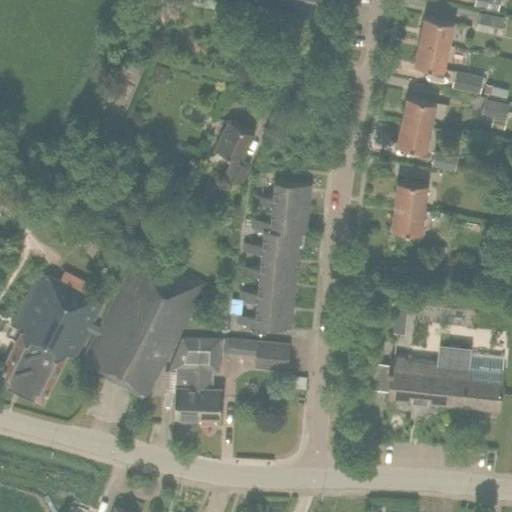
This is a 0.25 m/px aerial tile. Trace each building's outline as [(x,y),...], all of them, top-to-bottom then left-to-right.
[(474,0),(474,4),(498,9),(504,11),(505,0),(474,0)] [(503,16),(479,12),(476,29),(499,34),(503,16)] [(424,15),(419,39),(448,45),(453,21),(424,15)] [(448,45),(419,39),(413,63),(443,69),(448,45)] [(480,92),(483,76),(455,69),(451,85),(480,92)] [(406,95),(401,119),(430,125),(436,101),(406,95)] [(481,112),(493,115),(491,125),(503,128),(505,118),(508,104),(485,99),(481,112)] [(240,182),(249,164),(240,160),(254,132),(228,119),(214,148),(233,157),(224,174),(240,182)] [(425,149),(430,125),(401,119),(396,143),(425,149)] [(183,170),(187,158),(161,150),(157,164),(164,167),(163,170),(174,174),(176,168),(183,170)] [(454,168),(457,156),(437,152),(435,164),(454,168)] [(0,213),(12,221),(31,189),(0,170),(0,213)] [(271,204),(307,208),(310,183),(274,179),(272,195),(255,194),(254,203),(271,204)] [(396,179),(394,204),(423,207),(426,183),(396,179)] [(305,232),(307,208),(271,204),(270,219),(253,218),(252,227),(263,228),(299,231),(305,232)] [(421,232),(423,207),(394,204),(391,228),(421,232)] [(244,250),(261,252),(297,255),(299,231),(263,228),(262,243),(244,241),(244,250)] [(295,279),(297,255),(261,252),(260,266),(242,265),(241,273),(259,275),(295,279)] [(97,325),(79,360),(147,395),(205,282),(159,260),(156,266),(135,257),(101,327),(97,325)] [(13,343),(0,369),(0,377),(42,399),(65,353),(75,358),(84,340),(93,323),(103,303),(40,271),(8,335),(13,338),(13,343)] [(292,303),(295,279),(259,275),(257,291),(240,289),(239,298),(256,300),(292,303)] [(403,333),(407,292),(397,291),(393,332),(403,333)] [(290,327),(292,303),(256,300),(255,315),(238,313),(237,322),(290,327)] [(174,416),(197,416),(198,375),(199,336),(182,335),(168,369),(175,369),(175,385),(174,416)] [(220,337),(199,336),(198,375),(197,416),(199,417),(199,420),(215,421),(215,417),(219,417),(220,387),(209,387),(209,371),(219,371),(220,337)] [(286,367),(289,343),(257,340),(255,364),(286,367)] [(387,391),(387,395),(498,407),(502,369),(504,355),(469,352),(468,352),(469,348),(430,344),(428,361),(404,358),(404,356),(391,354),(390,356),(388,390),(388,391),(387,391)]
